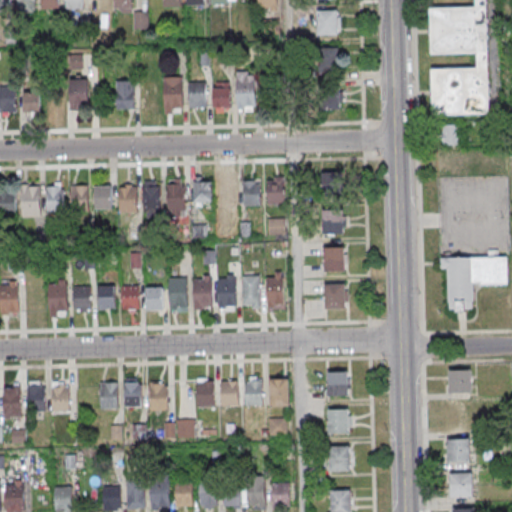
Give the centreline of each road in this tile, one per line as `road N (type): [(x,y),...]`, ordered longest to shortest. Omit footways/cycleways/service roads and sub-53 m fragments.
road 1 (tertiary): [(406,511),(391,0)]
road 2 (residential): [(402,349),(370,339),(0,349)]
road 3 (residential): [(396,140),(0,151)]
